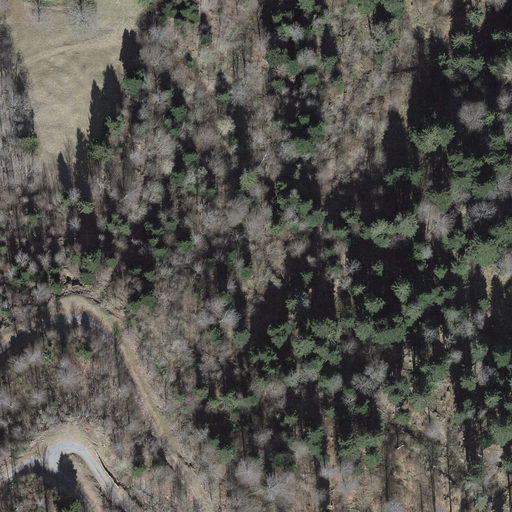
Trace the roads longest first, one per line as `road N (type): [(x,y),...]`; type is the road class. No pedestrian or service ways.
road 1 (track): [(199,511),(107,335),(69,318),(31,328),(0,351)]
road 2 (track): [(94,511),(54,465),(63,444),(74,444),(133,511)]
